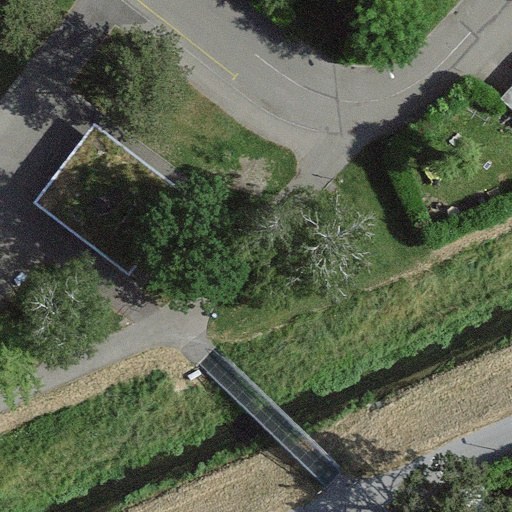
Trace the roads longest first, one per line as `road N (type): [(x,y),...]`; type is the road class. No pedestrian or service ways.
road 1 (residential): [(190,0),(297,75),(362,95),(414,85),(498,0)]
road 2 (residential): [(511,437),(351,507)]
